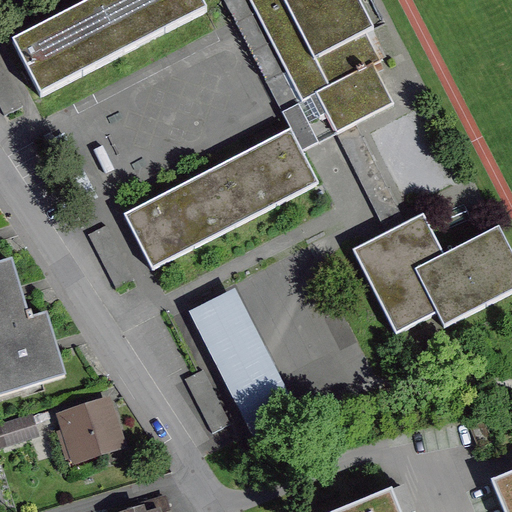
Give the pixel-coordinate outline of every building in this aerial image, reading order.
[(97,0),(12,44),(40,98),(207,12),(200,0),(97,0)] [(222,0),(291,131),(302,154),(337,136),(387,235),(406,225),(356,126),(388,110),(379,91),(326,117),(309,126),(243,0),(222,0)] [(248,0),(302,104),(316,97),(326,117),(379,91),(368,70),(381,63),(366,35),(374,31),(357,0),(248,0)] [(0,63),(0,108),(4,116),(22,107),(0,63)] [(291,131),(124,217),(152,271),(318,185),(302,154),(296,142),(291,131)] [(511,293),(511,254),(499,229),(444,257),(423,216),(406,225),(397,229),(387,235),(372,242),(352,252),(396,336),(437,315),(444,328),(511,293)] [(106,226),(88,235),(116,290),(134,280),(106,226)] [(0,332),(34,323),(33,321),(31,313),(27,314),(11,263),(0,266),(0,332)] [(232,298),(198,316),(259,436),(293,419),(232,298)] [(46,317),(33,321),(34,323),(0,332),(0,396),(65,377),(46,317)] [(181,381),(216,445),(238,433),(204,369),(181,381)] [(71,470),(103,460),(104,463),(122,457),(117,443),(106,407),(66,419),(72,437),(61,440),(71,470)] [(2,426),(0,426),(0,448),(37,436),(31,417),(2,426)] [(493,443),(484,423),(470,429),(478,449),(493,443)] [(511,511),(511,474),(494,482),(494,481),(491,482),(503,511),(511,511)] [(400,511),(393,494),(393,493),(392,491),(341,511),(400,511)] [(138,507),(139,511),(169,511),(165,499),(138,507)]
